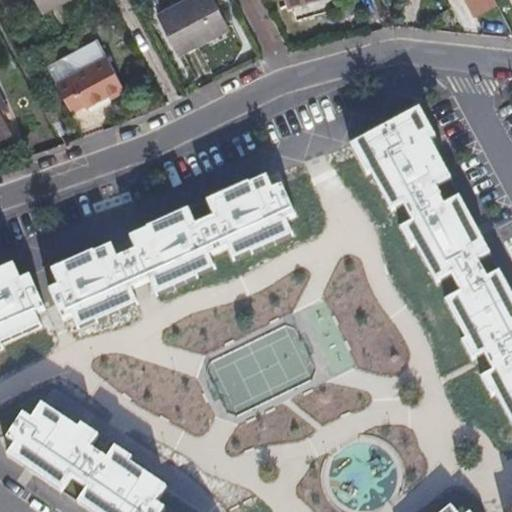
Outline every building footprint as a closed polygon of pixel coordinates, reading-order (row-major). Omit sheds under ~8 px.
[(213,0),(177,0),(155,13),(175,50),(226,22),(213,0)] [(460,0),(469,18),(496,6),(492,0),(460,0)] [(80,65),(97,95),(117,84),(100,54),(80,65)] [(80,104),(97,95),(80,65),(52,81),(66,108),(79,102),(80,104)] [(405,205),(410,214),(442,198),(443,197),(439,187),(453,179),(433,139),(437,136),(422,108),(354,145),(369,174),(373,173),(394,211),(405,205)] [(219,216),(211,219),(224,249),(231,245),(237,259),(253,251),(259,251),(297,234),(290,219),(300,214),(287,184),(277,188),(272,176),(257,182),(254,181),(211,200),(219,216)] [(442,198),(410,214),(415,223),(403,229),(412,246),(417,244),(439,285),(457,275),(461,283),(485,270),(481,262),(493,256),(462,199),(447,207),(442,198)] [(140,249),(131,253),(145,284),(155,280),(162,293),(220,267),(215,253),(224,249),(211,219),(201,223),(194,208),(152,227),(150,230),(136,237),(140,249)] [(145,284),(131,253),(124,257),(118,244),(102,251),(99,250),(56,269),(63,284),(54,288),(67,317),(77,313),(84,327),(100,320),(100,321),(143,302),(137,287),(145,284)] [(40,314),(50,309),(35,275),(25,279),(18,264),(0,271),(0,350),(6,348),(5,343),(45,325),(40,314)] [(485,270),(461,283),(466,292),(448,302),(468,340),(464,343),(474,360),(485,354),(490,363),(511,351),(511,292),(501,273),(490,279),(485,270)] [(511,351),(490,363),(495,372),(483,378),(494,398),(498,396),(511,420),(511,351)] [(73,478),(80,483),(99,455),(91,450),(100,437),(82,426),(79,429),(43,406),(31,422),(24,416),(8,438),(16,445),(11,455),(64,491),(73,478)] [(99,455),(80,483),(89,488),(81,502),(96,511),(163,511),(165,511),(156,505),(167,488),(132,465),(134,461),(117,449),(108,461),(99,455)]
